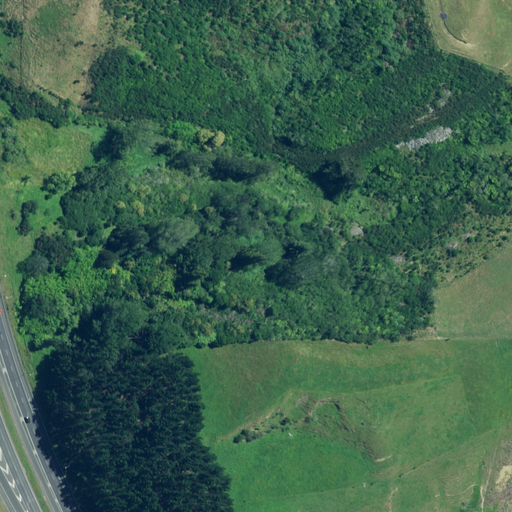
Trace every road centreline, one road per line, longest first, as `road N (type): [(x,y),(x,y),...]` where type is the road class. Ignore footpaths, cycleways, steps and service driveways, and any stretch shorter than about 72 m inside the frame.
road 1 (motorway): [(0,371),(57,511)]
road 2 (motorway): [(15,378),(67,511)]
